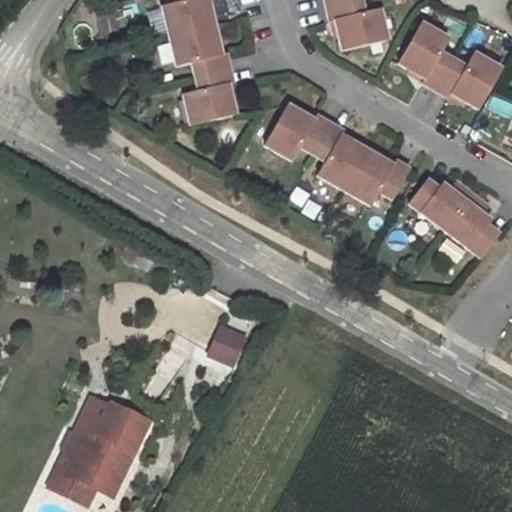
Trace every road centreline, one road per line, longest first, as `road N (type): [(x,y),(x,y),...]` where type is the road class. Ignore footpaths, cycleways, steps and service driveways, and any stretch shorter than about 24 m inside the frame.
road 1 (residential): [(447,370),(0,113)]
road 2 (residential): [(511,188),(297,50),(274,0)]
road 3 (unknown): [(295,283),(176,511)]
